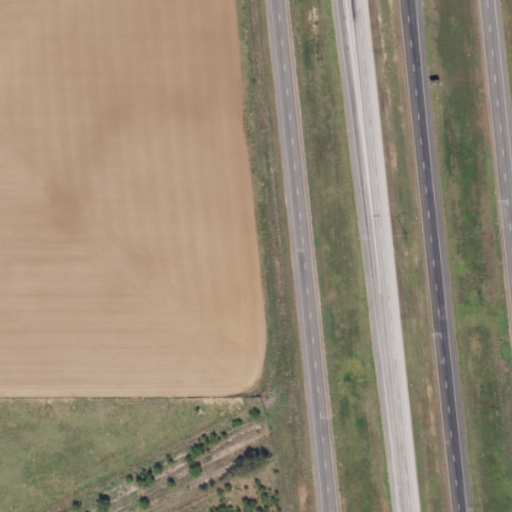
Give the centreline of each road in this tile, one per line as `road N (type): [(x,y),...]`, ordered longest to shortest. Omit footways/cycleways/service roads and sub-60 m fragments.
road 1 (tertiary): [(274,0),(327,511)]
road 2 (motorway): [(354,0),(407,511)]
road 3 (motorway): [(458,511),(405,0)]
road 4 (motorway): [(335,0),(389,335)]
road 5 (tertiary): [(511,258),(485,0)]
